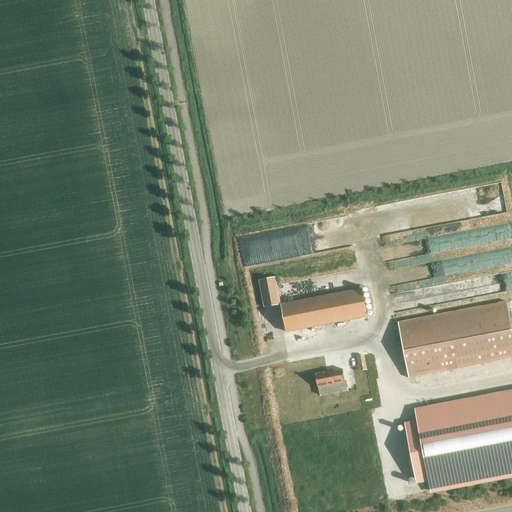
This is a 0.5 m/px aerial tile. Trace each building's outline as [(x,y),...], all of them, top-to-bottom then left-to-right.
[(402,220),(422,218),(421,210),(401,212),(402,220)] [(511,216),(465,222),(467,236),(511,231),(511,216)] [(275,278),(259,281),(264,308),(280,305),(275,278)] [(281,305),(287,332),(367,317),(361,289),(281,305)] [(511,329),(507,302),(398,323),(409,378),(511,358),(511,329)] [(327,346),(329,352),(340,349),(339,343),(327,346)] [(360,371),(367,370),(364,356),(357,357),(360,371)] [(318,387),(320,396),(347,390),(343,369),(315,375),(318,387)] [(367,392),(370,398),(381,394),(379,388),(367,392)] [(417,421),(404,424),(416,484),(428,482),(430,492),(511,475),(511,393),(415,412),(417,421)]
